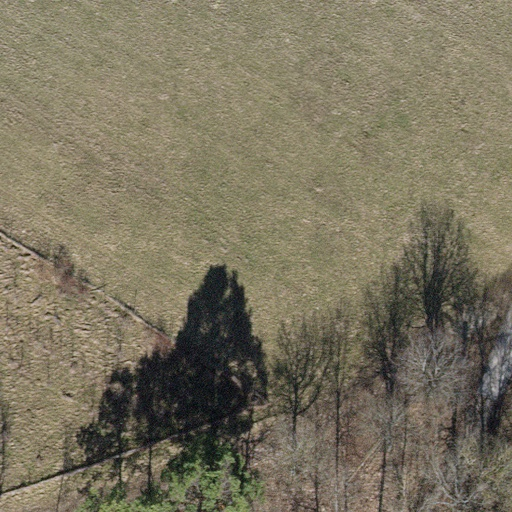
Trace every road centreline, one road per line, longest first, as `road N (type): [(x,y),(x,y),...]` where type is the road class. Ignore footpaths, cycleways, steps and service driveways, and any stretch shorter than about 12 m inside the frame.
road 1 (track): [(511,305),(78,511)]
road 2 (track): [(419,511),(511,313)]
